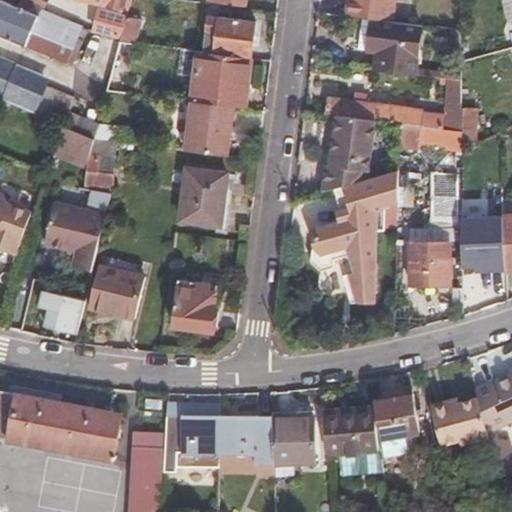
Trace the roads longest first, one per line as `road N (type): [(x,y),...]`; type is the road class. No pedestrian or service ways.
road 1 (residential): [(300,0),(251,372)]
road 2 (residential): [(251,372),(404,349),(511,316)]
road 3 (residential): [(0,347),(93,366),(251,372)]
